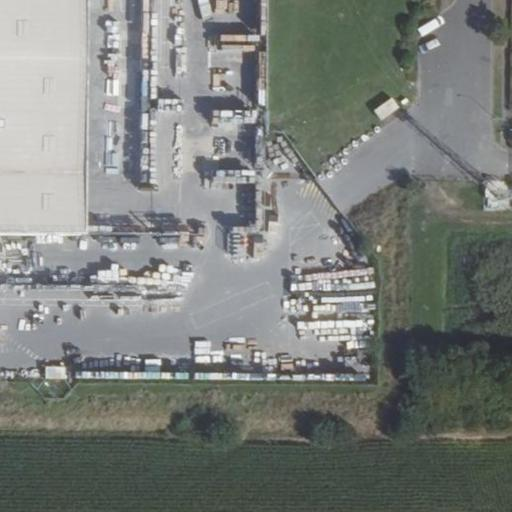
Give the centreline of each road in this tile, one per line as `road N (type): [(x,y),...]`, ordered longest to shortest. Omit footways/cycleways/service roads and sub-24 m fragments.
road 1 (unknown): [(160,0),(163,186)]
road 2 (unclassified): [(476,0),(476,167)]
